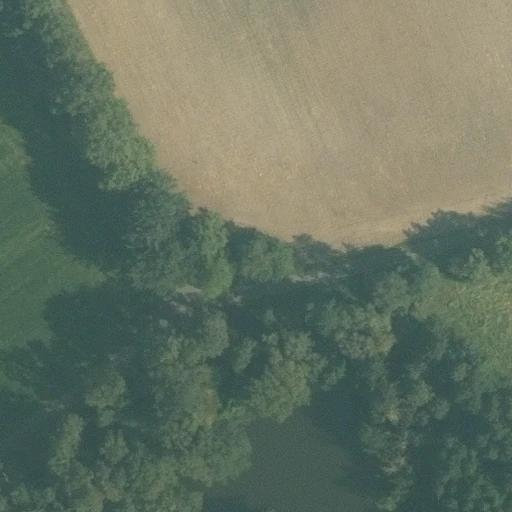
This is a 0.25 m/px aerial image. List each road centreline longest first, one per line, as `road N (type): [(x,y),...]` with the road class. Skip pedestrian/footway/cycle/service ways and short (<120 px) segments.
road 1 (unclassified): [(209,301),(57,0)]
road 2 (unclassified): [(511,221),(209,301)]
road 3 (unclassified): [(209,301),(136,340),(0,444)]
